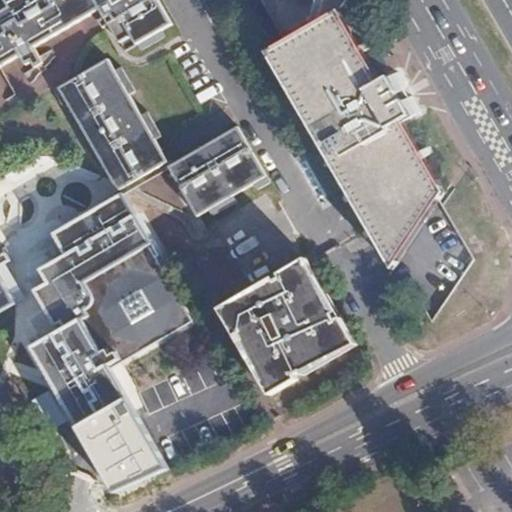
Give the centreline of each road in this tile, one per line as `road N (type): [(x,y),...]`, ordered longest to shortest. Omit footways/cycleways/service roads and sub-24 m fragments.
road 1 (tertiary): [(511,337),(253,481)]
road 2 (tertiary): [(253,481),(511,375)]
road 3 (secondary): [(423,0),(511,153)]
